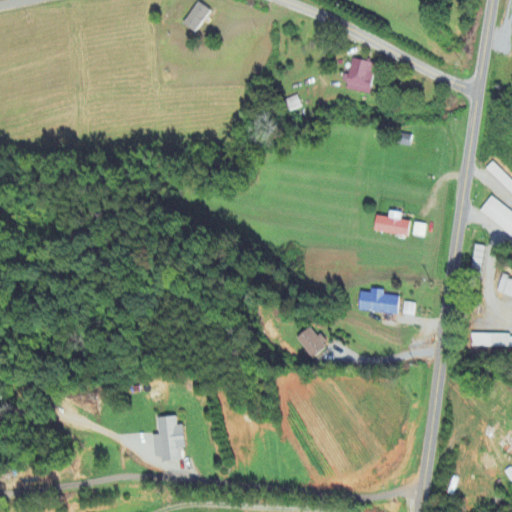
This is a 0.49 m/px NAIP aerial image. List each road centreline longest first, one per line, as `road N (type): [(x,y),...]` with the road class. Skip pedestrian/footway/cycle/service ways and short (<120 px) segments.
road 1 (residential): [(417,511),(489,0)]
road 2 (residential): [(474,92),(280,0)]
